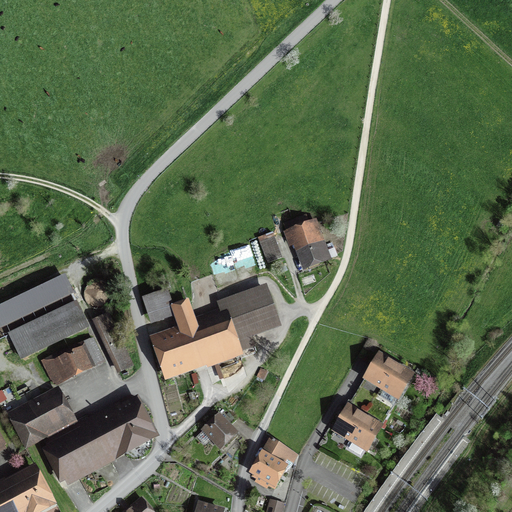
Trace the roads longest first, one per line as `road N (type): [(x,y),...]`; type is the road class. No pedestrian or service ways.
road 1 (track): [(387,0),(344,264),(245,463),(238,496)]
road 2 (unclassified): [(121,230),(132,202),(181,140),(332,0)]
road 3 (unclassified): [(95,511),(155,460),(162,432),(121,230)]
road 4 (track): [(160,440),(227,396),(282,333),(300,300),(282,239)]
road 5 (track): [(0,371),(31,371),(89,400),(151,379)]
road 6 (unclassified): [(121,230),(63,192),(0,179)]
road 7 (track): [(317,315),(265,281),(208,298)]
